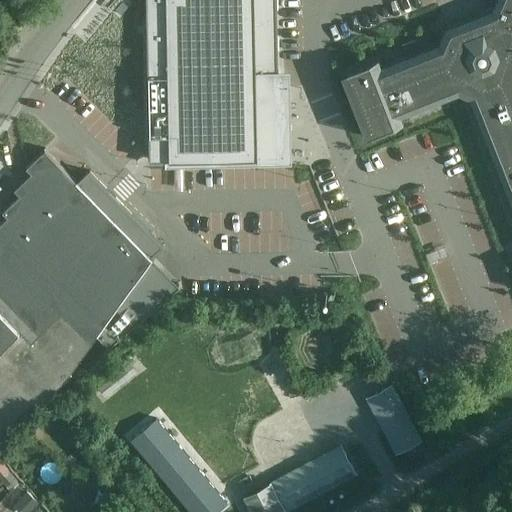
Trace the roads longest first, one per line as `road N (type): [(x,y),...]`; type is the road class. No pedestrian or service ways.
road 1 (residential): [(357,511),(511,424)]
road 2 (tertiary): [(0,109),(75,0)]
